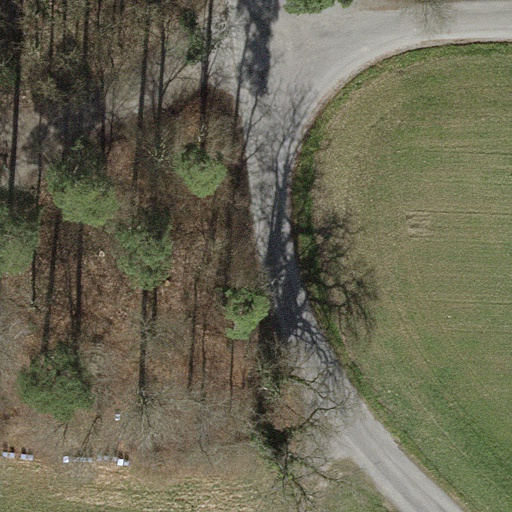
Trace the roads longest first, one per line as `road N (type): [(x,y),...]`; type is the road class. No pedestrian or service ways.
road 1 (tertiary): [(438,511),(364,441),(317,364),(272,250),(264,40)]
road 2 (residential): [(264,40),(511,21)]
road 3 (track): [(65,135),(264,40)]
